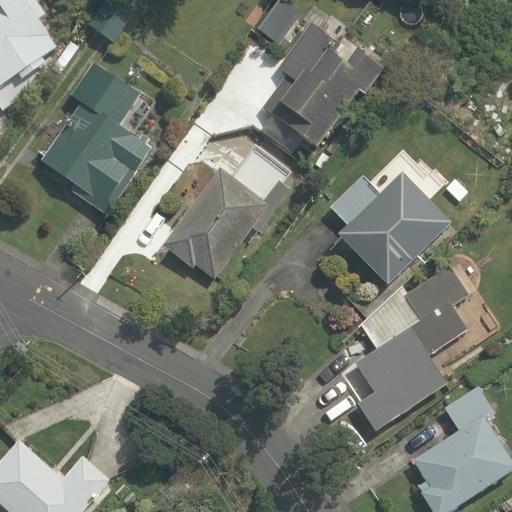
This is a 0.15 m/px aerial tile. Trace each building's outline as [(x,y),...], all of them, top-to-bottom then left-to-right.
[(0,0),(0,85),(58,50),(37,16),(50,7),(46,0),(0,0)] [(133,10),(119,0),(100,0),(83,25),(110,43),(133,10)] [(390,57),(312,3),(269,63),(288,76),(261,115),(320,157),(390,57)] [(153,96),(90,60),(68,98),(76,102),(39,167),(69,184),(64,192),(110,217),(149,148),(116,129),(127,110),(140,118),(153,96)] [(279,191),(235,156),(167,245),(211,279),(279,191)] [(371,199),(352,178),(325,202),(347,227),(341,232),(383,279),(448,221),(403,170),(371,199)] [(471,296),(445,262),(355,322),(374,350),(352,365),(372,395),(357,405),(374,432),(446,384),(427,354),(468,327),(454,307),(471,296)] [(490,412),(471,386),(441,407),(456,428),(412,460),(428,482),(415,492),(428,511),(448,511),(511,466),(511,455),(483,416),(490,412)] [(59,475),(17,439),(0,458),(0,511),(82,511),(109,480),(77,453),(59,475)]
